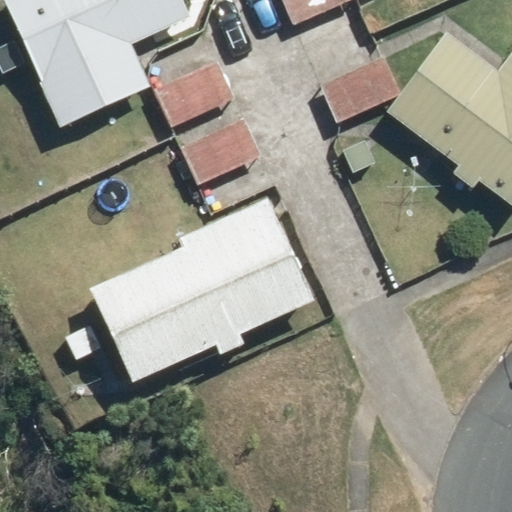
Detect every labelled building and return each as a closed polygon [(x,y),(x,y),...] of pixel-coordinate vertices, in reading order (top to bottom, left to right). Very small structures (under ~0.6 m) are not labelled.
[(0,0),(0,11),(58,136),(147,95),(128,52),(187,25),(174,0),(0,0)] [(275,0),(289,31),(357,0),(275,0)] [(443,41),(382,119),(510,217),(511,214),(511,55),(494,79),(443,41)] [(308,87),(326,127),(397,94),(379,55),(308,87)] [(174,151),(194,193),(265,161),(245,118),(174,151)] [(177,255),(83,298),(126,393),(210,355),(214,364),(239,353),(235,344),(311,309),(264,206),(174,247),(177,255)]
